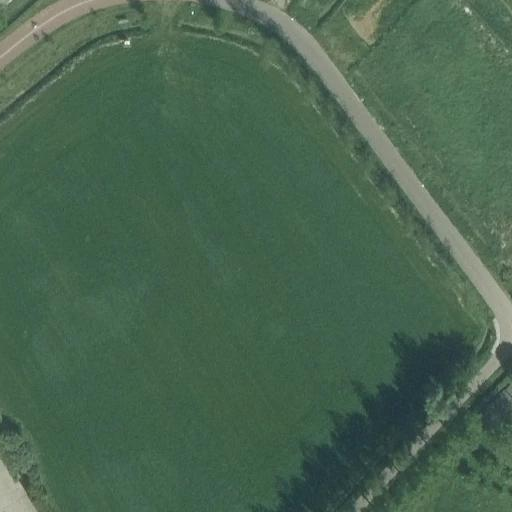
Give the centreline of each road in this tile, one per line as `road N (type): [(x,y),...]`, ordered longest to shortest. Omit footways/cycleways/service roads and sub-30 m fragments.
road 1 (unclassified): [(511,327),(305,45),(264,16),(221,0)]
road 2 (unclassified): [(352,511),(511,350)]
